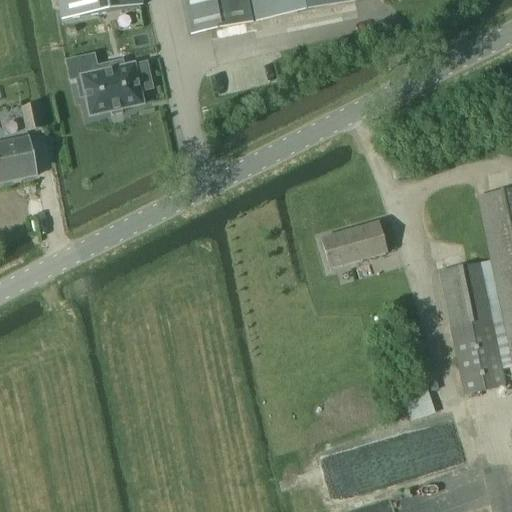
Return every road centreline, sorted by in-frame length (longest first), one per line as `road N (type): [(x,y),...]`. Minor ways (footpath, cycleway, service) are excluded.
road 1 (tertiary): [(0,295),(511,36)]
road 2 (track): [(511,489),(454,406),(359,115)]
road 3 (track): [(205,192),(168,0)]
